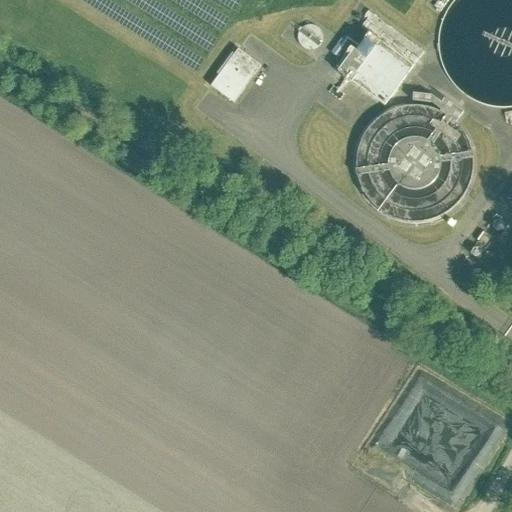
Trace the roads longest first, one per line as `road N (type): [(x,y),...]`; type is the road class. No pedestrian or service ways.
road 1 (unknown): [(426,286),(297,192),(272,164),(263,113),(287,56)]
road 2 (unknown): [(511,163),(426,286)]
